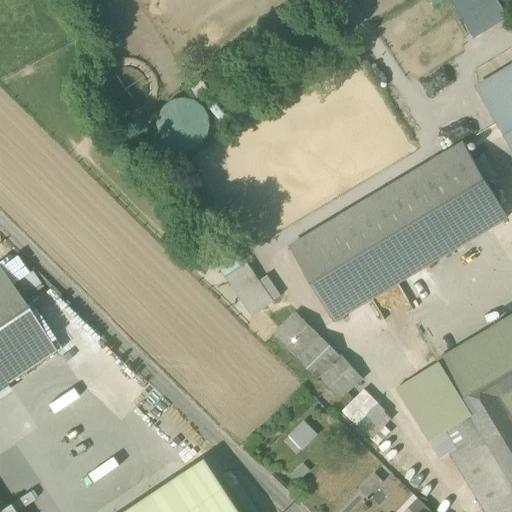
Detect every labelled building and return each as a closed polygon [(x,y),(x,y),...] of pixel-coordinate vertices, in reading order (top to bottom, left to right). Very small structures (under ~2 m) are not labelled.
[(453,0),(451,1),(474,39),(509,18),(497,0),(453,0)] [(511,67),(477,88),(511,146),(511,67)] [(204,148),(206,101),(164,99),(161,146),(204,148)] [(290,248),(334,321),(508,217),(464,144),(290,248)] [(226,277),(253,315),(274,302),(247,263),(226,277)] [(0,384),(53,349),(0,270),(0,384)] [(276,335),(319,377),(340,358),(296,315),(276,335)] [(485,511),(511,511),(511,416),(511,415),(511,320),(439,365),(469,415),(439,435),(450,453),(485,511)] [(0,511),(12,511),(7,505),(0,509),(0,407),(64,365),(53,349),(0,384),(0,511)] [(342,356),(340,358),(319,377),(339,399),(362,379),(342,356)] [(469,415),(439,365),(398,389),(431,441),(439,435),(469,415)] [(342,412),(349,419),(371,396),(364,389),(342,412)] [(379,403),(371,396),(349,419),(356,426),(357,425),(379,403)] [(386,411),(379,403),(357,425),(365,432),(385,412),(386,411)] [(385,412),(365,432),(372,439),(373,438),(385,426),(391,419),(385,412)] [(304,420),(289,436),(303,450),(319,435),(304,420)] [(385,426),(373,438),(380,444),(391,432),(385,426)] [(439,435),(431,441),(429,442),(440,460),(450,453),(439,435)] [(125,511),(169,511),(219,479),(206,459),(125,511)] [(304,463),(290,475),(297,483),(311,470),(304,463)] [(359,490),(367,498),(384,482),(375,474),(359,490)] [(169,511),(240,511),(219,479),(169,511)] [(432,511),(419,499),(407,511),(432,511)]
